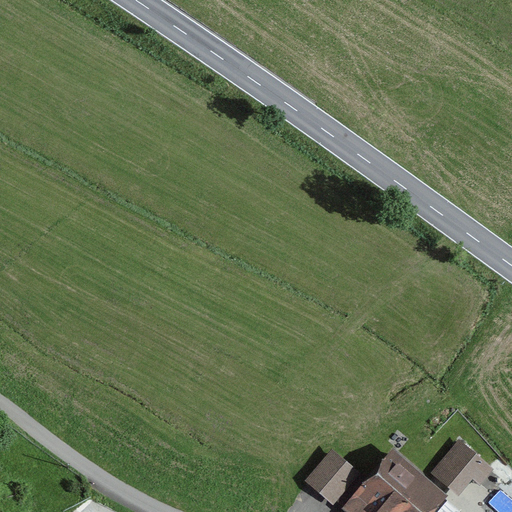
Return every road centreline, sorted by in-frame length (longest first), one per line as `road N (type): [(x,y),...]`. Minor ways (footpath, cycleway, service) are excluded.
road 1 (secondary): [(511,265),(136,0)]
road 2 (unclassified): [(0,402),(161,511)]
